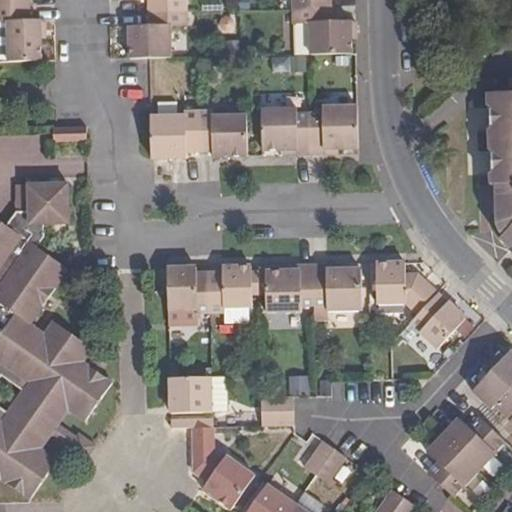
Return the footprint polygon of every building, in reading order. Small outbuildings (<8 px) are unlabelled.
[(0,0),(0,12),(31,12),(31,0),(0,0)] [(152,15),(189,14),(189,0),(127,0),(128,2),(152,1),(152,15)] [(295,0),(296,13),(332,12),(332,0),(295,0)] [(42,33),(47,33),(47,24),(32,24),(31,12),(0,12),(0,25),(9,26),(10,64),(43,64),(42,44),(42,33)] [(353,34),(358,34),(358,25),(333,25),(332,12),(296,13),(296,25),(313,25),(313,58),(354,57),(353,42),(353,34)] [(133,39),(133,47),(133,62),(152,62),(174,61),(174,29),(190,28),(189,14),(152,15),(152,28),(128,29),(128,39),(133,39)] [(511,92),(489,93),(490,107),(493,107),(494,129),(490,129),(491,151),(494,150),(494,173),(491,173),(492,184),(496,184),(496,219),(504,234),(511,241),(511,92)] [(327,150),(340,150),(361,150),(360,109),(325,110),(324,116),(312,117),(312,157),(327,157),(327,150)] [(312,157),(312,117),(298,117),(298,111),(263,111),(264,152),(285,152),(298,152),(298,157),(312,157)] [(201,154),(200,113),(186,113),(186,119),(153,120),(154,160),(189,160),(189,155),(201,154)] [(200,113),(201,154),(214,154),(214,159),(248,159),(248,119),(214,119),(214,113),(200,113)] [(88,145),(88,127),(59,128),(58,128),(58,146),(88,145)] [(65,409),(70,414),(86,424),(113,384),(84,363),(92,351),(53,324),(44,335),(31,326),(68,273),(36,251),(43,240),(42,226),(64,222),(57,182),(19,189),(24,216),(10,218),(0,233),(0,232),(0,485),(29,506),(58,464),(42,453),(37,449),(65,409)] [(511,241),(504,234),(500,237),(509,246),(507,248),(511,252),(511,241)] [(420,317),(440,296),(424,282),(406,282),(406,265),(377,265),(378,307),(409,307),(420,317)] [(315,267),(316,308),(327,309),(328,313),(363,313),(361,271),(341,272),(328,272),(328,266),(315,267)] [(316,308),(315,267),(300,267),(300,273),(286,273),(260,273),(261,298),(268,298),(268,315),(304,315),(304,308),(316,308)] [(213,317),(212,275),(197,275),(197,269),(169,270),(170,312),(199,311),(199,317),(213,317)] [(261,298),(260,273),(252,273),(252,269),(223,269),(223,275),(212,275),(213,317),(227,316),(227,310),(252,310),(252,298),(261,298)] [(440,296),(420,317),(413,325),(440,351),(468,322),(440,296)] [(407,329),(400,336),(423,358),(430,351),(407,329)] [(511,511),(511,354),(508,351),(490,370),(483,364),(471,377),(478,383),(472,391),(492,409),(495,406),(507,417),(511,411),(511,511)] [(213,413),(212,380),(171,380),(172,414),(213,413)] [(212,380),(213,413),(228,413),(227,380),(213,380),(212,380)] [(264,414),(296,414),(295,400),(263,400),(264,414)] [(37,449),(42,453),(51,440),(71,453),(69,456),(86,468),(98,451),(80,439),(79,441),(60,428),(70,414),(65,409),(37,449)] [(296,428),(296,414),(264,414),(263,429),(296,428)] [(198,431),(214,430),(214,422),(195,423),(195,430),(198,431)] [(438,457),(433,463),(438,468),(429,478),(451,497),(455,501),(506,446),(481,422),(471,433),(465,428),(460,434),(454,428),(433,451),(438,457)] [(460,434),(465,428),(459,423),(454,428),(460,434)] [(198,470),(198,431),(195,430),(192,431),(193,475),(209,486),(213,480),(198,470)] [(213,480),(209,486),(204,492),(231,511),(233,511),(257,478),(229,458),(225,464),(215,457),(214,430),(198,431),(198,470),(213,480)] [(318,478),(336,451),(324,442),(305,469),(318,478)] [(336,451),(318,478),(329,485),(347,459),(336,451)] [(438,457),(433,451),(427,456),(433,463),(438,457)] [(293,511),(298,507),(268,486),(249,511),(293,511)] [(396,511),(405,500),(392,492),(378,511),(396,511)] [(405,500),(396,511),(412,511),(416,508),(405,500)]
